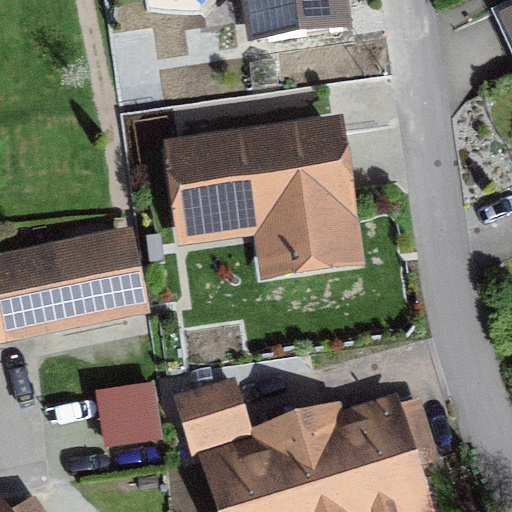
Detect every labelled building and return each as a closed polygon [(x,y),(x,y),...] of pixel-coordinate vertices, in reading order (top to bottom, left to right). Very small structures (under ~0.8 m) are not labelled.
[(348,42),(341,0),(250,0),(259,55),(348,42)] [(511,0),(509,0),(497,5),(511,41),(511,0)] [(348,129),(248,143),(175,153),(190,257),(262,246),(269,296),(369,283),(348,129)] [(0,265),(0,307),(4,329),(47,320),(48,330),(137,312),(123,241),(0,265)] [(189,458),(255,437),(237,380),(170,401),(189,458)] [(416,404),(331,431),(357,511),(419,511),(423,511),(410,468),(434,460),(416,404)] [(291,511),(357,511),(331,431),(272,450),(291,511)] [(232,511),(291,511),(272,450),(218,467),(232,511)]
